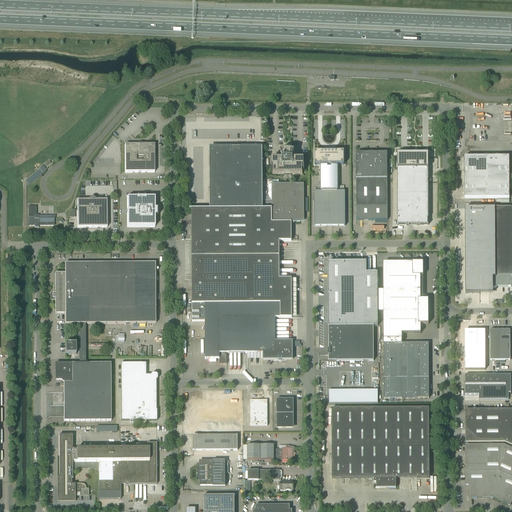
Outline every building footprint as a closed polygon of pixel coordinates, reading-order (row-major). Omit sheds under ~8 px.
[(125,173),(131,173),(155,173),(154,145),(143,145),(141,143),(138,143),(136,145),(125,145),(125,173)] [(262,201),(261,148),(210,148),(210,209),(190,209),(190,210),(191,210),(192,322),(205,322),(205,359),(219,359),(219,365),(226,365),(226,353),(264,353),(264,360),(291,360),(291,342),(275,342),(275,318),(292,318),(291,279),(279,279),(279,242),(291,241),(291,223),(292,223),(293,225),(296,223),(295,222),(300,222),(304,218),(304,184),(272,184),(272,201),(262,201)] [(294,152),(293,151),(292,151),(290,151),(289,150),(288,150),(287,150),(286,151),(285,151),(284,151),(282,151),(282,152),(281,152),(280,152),(282,158),(281,159),(271,159),(271,167),(271,172),(273,172),(273,174),(284,174),(284,176),(291,176),(291,174),(302,174),(302,172),(304,172),(304,167),(304,159),(294,159),(293,158),(294,152)] [(327,152),(314,152),(315,165),(320,165),(320,192),(314,192),(314,226),(345,226),(345,192),(338,192),(338,165),(344,165),(344,152),(331,152),(331,153),(327,153),(327,152)] [(490,155),(489,153),(484,153),(483,155),(483,158),(464,158),(464,199),(509,199),(509,158),(490,158),(490,155)] [(356,221),(387,220),(387,154),(356,154),(356,221)] [(428,155),(397,155),(397,225),(428,225),(427,169),(428,169),(428,155)] [(29,184),(29,185),(37,179),(43,174),(40,171),(39,170),(37,172),(26,181),(27,182),(29,184)] [(89,200),(85,200),(77,200),(78,228),(107,228),(107,200),(95,200),(93,198),(90,198),(89,200)] [(127,198),(127,205),(127,228),(154,227),(155,216),(156,214),(155,213),(155,212),(156,211),(155,209),(155,198),(127,198)] [(35,208),(28,208),(28,217),(28,218),(28,226),(35,226),(35,228),(38,228),(38,226),(54,226),(54,224),(54,222),(53,218),(38,218),(38,216),(36,216),(35,216),(35,208)] [(511,208),(465,209),(465,294),(479,294),(493,294),(493,288),(496,288),(496,287),(511,287),(511,289),(511,288),(511,208)] [(366,262),(328,263),(328,327),(329,327),(337,327),(373,326),(378,327),(377,273),(366,274),(366,262)] [(65,274),(55,274),(55,294),(52,294),(52,299),(55,299),(55,314),(65,314),(65,324),(79,324),(79,344),(76,344),(76,349),(79,349),(79,364),(85,364),(85,324),(155,324),(155,263),(65,264),(65,274)] [(412,263),(383,264),(383,344),(402,344),(402,334),(420,334),(420,325),(428,325),(428,300),(420,300),(420,276),(423,276),(423,263),(412,263)] [(328,350),(327,350),(327,361),(339,361),(373,361),(373,326),(337,327),(329,327),(328,327),(328,350)] [(490,334),(490,361),(510,361),(510,334),(510,332),(510,330),(508,330),(505,330),(503,330),(501,330),(499,330),(496,330),(494,330),(492,330),(490,330),(490,332),(490,334)] [(465,331),(465,339),(477,339),(477,331),(465,331)] [(477,331),(477,339),(477,344),(477,349),(477,354),(485,354),(485,331),(477,331)] [(118,335),(116,335),(116,341),(118,341),(118,343),(124,343),(124,334),(118,334),(118,335)] [(65,355),(76,355),(76,349),(76,344),(65,344),(65,355)] [(429,379),(429,344),(405,344),(383,344),(384,379),(429,379)] [(465,354),(465,362),(485,362),(485,354),(477,354),(465,354)] [(111,421),(110,364),(85,364),(79,364),(72,364),(55,364),(55,380),(61,380),(63,382),(64,422),(111,421)] [(146,375),(146,369),(146,364),(121,364),(121,421),(156,421),(156,411),(155,411),(155,396),(156,396),(156,391),(155,391),(155,381),(157,380),(157,376),(155,375),(152,374),(151,375),(146,375)] [(465,375),(465,388),(465,395),(479,395),(479,400),(508,400),(508,393),(510,393),(510,375),(465,375)] [(384,379),(384,399),(429,399),(429,379),(384,379)] [(348,403),(348,399),(348,390),(329,390),(329,403),(340,403),(348,403)] [(277,400),(277,428),(293,428),(292,400),(277,400)] [(267,401),(251,401),(251,404),(250,404),(250,426),(267,426),(267,401)] [(396,479),(429,478),(429,409),(331,409),(332,479),(374,479),(374,483),(376,483),(376,489),(396,488),(396,479)] [(507,505),(509,502),(511,504),(511,501),(511,449),(504,445),(493,445),(493,442),(505,442),(511,445),(511,410),(468,410),(468,413),(465,413),(466,440),(469,440),(469,443),(487,442),(487,445),(469,446),(469,448),(465,448),(466,485),(469,485),(469,496),(471,496),(471,499),(493,498),(507,505)] [(59,456),(60,456),(60,479),(61,480),(61,486),(60,487),(59,488),(59,489),(59,492),(60,492),(60,501),(66,501),(66,499),(75,499),(75,496),(88,496),(88,491),(85,491),(84,489),(84,488),(84,487),(83,487),(83,486),(82,486),(81,486),(72,486),(71,469),(98,469),(98,499),(120,499),(120,485),(156,485),(156,444),(147,444),(147,449),(72,449),(72,435),(60,435),(60,437),(59,437),(59,456)] [(192,436),(193,436),(193,440),(193,451),(230,451),(230,450),(233,450),(233,451),(238,451),(238,436),(238,435),(233,435),(233,436),(230,436),(230,435),(192,435),(192,436)] [(282,449),(282,450),(274,450),(274,446),(243,446),(243,460),(247,460),(247,461),(293,460),(293,458),(294,448),(290,447),(289,449),(282,449)] [(200,461),(200,481),(200,486),(225,486),(225,461),(200,461)] [(274,481),(274,482),(280,482),(280,478),(279,478),(279,471),(248,471),(248,481),(274,481)] [(283,481),(283,483),(280,483),(280,490),(283,490),(293,490),(293,482),(288,482),(288,481),(283,481)] [(235,496),(205,496),(204,511),(233,511),(233,496),(235,496)]
